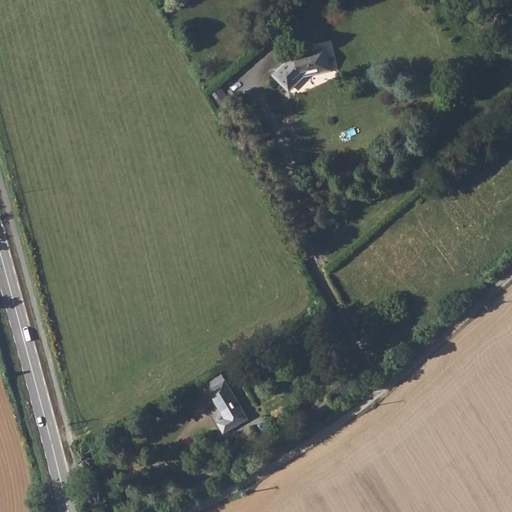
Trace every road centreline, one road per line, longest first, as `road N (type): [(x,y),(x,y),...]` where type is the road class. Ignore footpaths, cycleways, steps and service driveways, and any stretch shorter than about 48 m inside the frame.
road 1 (residential): [(193,511),(356,409),(511,278)]
road 2 (secondary): [(67,511),(0,243)]
